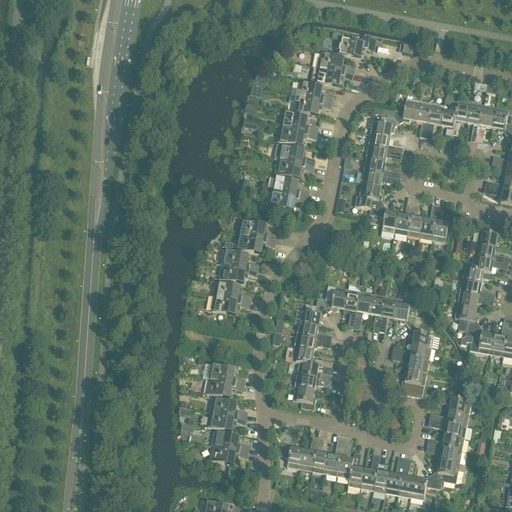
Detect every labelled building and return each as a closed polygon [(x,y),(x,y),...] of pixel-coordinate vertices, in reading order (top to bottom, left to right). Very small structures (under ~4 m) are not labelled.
[(365,38),(364,41),(362,41),(361,45),(341,41),(338,56),(361,61),(363,52),(375,55),(376,48),(382,49),(383,44),(373,43),(373,42),(371,39),(365,38)] [(402,51),(403,56),(410,57),(416,55),(417,51),(401,48),(401,51),(402,51)] [(320,56),(317,70),(319,71),(355,77),(356,71),(343,69),(345,61),(320,56)] [(355,77),(319,71),(316,86),(339,90),(341,81),(353,84),(355,77)] [(298,100),(333,106),(334,100),(321,98),(323,90),(300,85),(298,100)] [(333,106),(298,100),(295,115),(318,119),(319,110),(331,113),(333,106)] [(407,102),(404,116),(395,114),(394,119),(399,127),(403,124),(409,125),(410,122),(416,124),(420,105),(407,102)] [(450,146),(451,138),(452,139),(457,111),(458,105),(446,103),(445,109),(444,109),(441,128),(447,129),(445,145),(450,146)] [(459,104),(458,105),(457,111),(452,139),(457,140),(461,124),(467,125),(471,106),(459,104)] [(420,105),(416,124),(423,125),(420,141),(426,142),(432,107),(425,105),(420,105)] [(471,106),(467,125),(473,127),(472,135),(478,136),(483,108),(471,106)] [(432,107),(426,142),(432,143),(435,127),(441,128),(444,109),(432,107)] [(483,108),(478,136),(484,137),(485,129),(492,130),(495,111),(483,108)] [(511,118),(508,117),(508,113),(495,111),(492,130),(499,131),(498,134),(504,135),(506,139),(511,135),(511,118)] [(370,138),(390,142),(391,135),(394,135),(395,130),(399,127),(394,119),(395,114),(389,113),(389,117),(383,116),(383,118),(381,117),(380,126),(373,125),(370,138)] [(282,130),(318,137),(319,130),(306,128),(308,120),(285,116),(282,130)] [(303,149),(304,140),(317,143),(318,137),(282,130),(280,145),(303,149)] [(368,150),(403,157),(404,151),(389,148),(390,142),(370,138),(368,150)] [(275,162),(280,163),(315,169),(316,163),(304,161),(305,152),(282,148),(278,147),(275,162)] [(366,163),(385,166),(387,160),(402,163),(403,157),(368,150),(366,163)] [(492,166),(511,169),(511,156),(510,156),(508,164),(493,161),(492,166)] [(280,163),(277,177),(300,182),(301,173),(314,176),(315,169),(280,163)] [(385,166),(366,163),(364,175),(391,180),(392,174),(384,173),(385,166)] [(511,169),(492,166),(491,171),(506,175),(505,181),(511,182),(511,169)] [(361,188),(381,191),(382,185),(390,186),(391,180),(364,175),(361,188)] [(274,195),(309,201),(310,195),(298,192),(299,184),(276,180),(274,195)] [(511,182),(505,181),(504,189),(496,187),(495,192),(511,195),(511,182)] [(355,210),(371,213),(377,214),(384,208),(382,205),(383,198),(379,198),(381,191),(361,188),(359,200),(357,200),(355,210)] [(501,207),(511,208),(511,195),(495,192),(494,198),(502,200),(501,207)] [(309,201),(274,195),(271,209),(294,214),(295,205),(308,207),(309,201)] [(253,208),(257,209),(261,210),(262,204),(258,203),(258,202),(254,201),(253,208)] [(371,213),(370,218),(385,221),(382,234),(395,237),(399,218),(392,217),(393,213),(387,212),(384,208),(377,214),(371,213)] [(424,222),(420,241),(432,244),(439,209),(433,208),(430,224),(425,223),(424,222)] [(448,227),(442,226),(445,210),(439,209),(432,244),(445,246),(448,227)] [(399,218),(395,237),(408,239),(413,212),(407,211),(405,219),(399,218)] [(413,212),(408,239),(420,241),(424,222),(417,221),(418,213),(413,212)] [(241,238),(276,245),(277,239),(265,236),(267,228),(243,223),(241,238)] [(497,226),(491,225),(489,237),(495,238),(497,226)] [(497,226),(495,238),(501,239),(503,227),(497,226)] [(489,237),(479,235),(476,248),(496,251),(497,245),(500,246),(501,239),(495,238),(489,237)] [(276,245),(241,238),(238,253),(262,257),(263,248),(275,251),(276,245)] [(474,260),(509,267),(510,261),(494,258),(496,251),(476,248),(474,260)] [(249,258),(226,253),(224,268),(259,274),(260,268),(250,266),(250,264),(248,264),(249,258)] [(509,267),(474,260),(472,272),(472,273),(491,276),(492,269),(508,272),(509,267)] [(259,274),(224,268),(221,282),(243,287),(245,278),(258,281),(259,274)] [(464,271),(462,283),(481,286),(482,280),(490,281),(489,282),(491,283),(493,276),(491,276),(472,273),(472,272),(464,271)] [(494,302),(495,296),(480,293),(481,286),(462,283),(460,295),(494,302)] [(240,297),(241,289),(218,285),(215,299),(251,306),(252,299),(240,297)] [(326,303),(324,303),(322,308),(328,316),(332,313),(338,314),(338,311),(345,312),(348,293),(336,291),(335,292),(328,291),(326,303)] [(348,293),(345,312),(351,314),(350,321),(356,323),(361,295),(348,293)] [(361,295),(356,323),(361,324),(363,316),(369,317),(373,298),(361,295)] [(457,308),(477,311),(478,305),(494,308),(494,302),(460,295),(459,298),(457,308)] [(379,335),(385,300),(373,298),(369,317),(376,318),(373,334),(379,335)] [(251,306),(215,299),(212,314),(236,318),(237,310),(249,312),(251,306)] [(423,321),(416,319),(419,300),(412,299),(411,305),(398,302),(394,321),(401,323),(401,325),(406,326),(409,331),(416,326),(422,326),(423,321)] [(385,300),(379,335),(385,336),(387,320),(394,321),(398,302),(385,300)] [(318,302),(317,306),(317,310),(303,308),(300,326),(319,330),(320,324),(322,325),(323,319),(328,316),(322,308),(324,303),(323,302),(318,302)] [(455,321),(460,322),(459,333),(466,334),(466,333),(473,334),(480,329),(477,325),(479,319),(475,318),(477,311),(457,308),(455,321)] [(277,324),(275,335),(282,336),(284,325),(277,324)] [(297,339),(332,345),(333,340),(318,337),(319,330),(300,326),(297,339)] [(416,326),(409,331),(412,335),(411,341),(413,342),(412,348),(432,352),(434,339),(420,336),(422,326),(416,326)] [(478,355),(491,358),(495,338),(488,337),(488,334),(482,333),(480,329),(473,334),(466,333),(466,334),(465,339),(473,340),(469,358),(477,359),(478,355)] [(503,360),(508,333),(503,332),(501,340),(495,338),(491,358),(503,360)] [(511,333),(508,333),(503,360),(511,361),(511,333)] [(280,348),(282,336),(275,335),(273,347),(280,348)] [(295,352),(314,355),(316,348),(331,351),(332,345),(297,339),(295,352)] [(402,359),(429,364),(432,352),(412,348),(411,355),(403,353),(402,359)] [(325,364),(320,363),(313,362),(314,355),(295,352),(292,364),(300,365),(319,369),(323,370),(325,364)] [(408,373),(427,377),(429,364),(402,359),(401,365),(409,367),(408,373)] [(318,376),(319,369),(300,365),(297,378),(332,384),(333,379),(318,376)] [(236,372),(212,367),(206,366),(203,381),(209,382),(245,389),(246,383),(234,380),(236,372)] [(404,379),(403,385),(408,386),(413,387),(418,388),(424,389),(425,389),(427,377),(408,373),(406,380),(404,379)] [(332,384),(297,378),(295,390),(315,394),(316,387),(331,390),(332,384)] [(209,382),(206,397),(230,402),(232,393),(244,395),(245,389),(209,382)] [(303,405),(302,411),(314,414),(317,401),(313,401),(315,394),(295,390),(293,403),(303,405)] [(469,418),(471,405),(444,400),(443,406),(451,407),(449,415),(469,418)] [(211,416),(247,423),(248,417),(236,414),(237,406),(214,401),(211,416)] [(449,415),(448,421),(440,420),(428,418),(427,423),(439,426),(467,431),(469,418),(449,415)] [(247,423),(211,416),(208,431),(232,435),(233,427),(245,429),(247,423)] [(427,423),(426,429),(438,431),(446,433),(445,439),(464,443),(467,431),(439,426),(427,423)] [(479,446),(486,447),(488,435),(481,434),(479,446)] [(238,447),(239,439),(216,435),(213,449),(249,456),(250,450),(238,447)] [(310,454),(304,453),(300,472),(312,475),(319,439),(313,438),(310,454)] [(329,457),(322,456),(325,440),(319,439),(312,475),(325,477),(329,457)] [(427,448),(462,455),(464,443),(445,439),(443,445),(428,443),(427,448)] [(304,453),(297,451),(297,449),(285,446),(283,458),(289,459),(288,470),(300,472),(304,453)] [(486,447),(478,446),(476,458),(484,459),(486,447)] [(426,454),(441,457),(440,463),(460,467),(462,455),(427,448),(426,454)] [(249,456),(213,449),(210,464),(234,469),(236,460),(248,462),(249,456)] [(335,458),(329,457),(325,477),(337,479),(342,452),(337,451),(335,458)] [(348,453),(342,452),(337,479),(350,482),(354,462),(346,460),(348,453)] [(355,455),(354,462),(350,482),(349,489),(361,491),(365,472),(360,471),(360,468),(359,468),(362,457),(360,457),(360,456),(355,455)] [(371,473),(365,472),(361,491),(373,494),(380,458),(374,457),(371,473)] [(386,459),(380,458),(373,494),(386,496),(389,476),(383,475),(386,459)] [(440,463),(439,470),(437,470),(436,475),(432,478),(436,485),(435,491),(441,492),(443,484),(451,486),(451,487),(454,488),(455,486),(456,487),(459,472),(465,474),(466,468),(460,467),(440,463)] [(396,478),(389,476),(386,496),(398,498),(403,471),(398,470),(396,478)] [(409,472),(403,471),(398,498),(410,501),(414,481),(408,480),(409,472)] [(421,482),(414,481),(410,501),(423,503),(426,489),(435,491),(436,485),(432,478),(427,481),(422,480),(421,482)] [(496,484),(496,489),(504,490),(504,488),(510,489),(506,511),(511,511),(511,486),(496,484)] [(436,501),(433,511),(440,511),(442,502),(436,501)]
